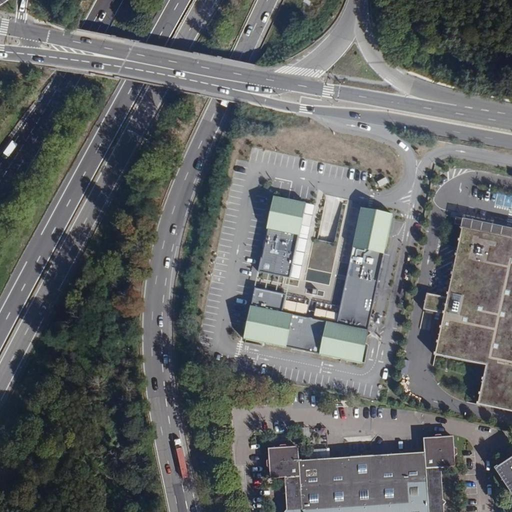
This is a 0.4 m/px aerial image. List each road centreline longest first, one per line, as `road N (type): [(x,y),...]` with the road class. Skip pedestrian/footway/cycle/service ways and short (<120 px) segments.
road 1 (motorway): [(169,465),(151,325),(160,254),(182,184),(267,0)]
road 2 (motorway): [(0,382),(206,0)]
road 3 (motorway): [(179,0),(0,330)]
road 4 (secondary): [(209,84),(266,101),(511,141)]
road 5 (secondary): [(284,82),(27,31)]
road 6 (motorway): [(110,0),(0,191)]
road 7 (secondary): [(480,117),(284,82)]
road 8 (motorway): [(480,117),(383,67),(358,1)]
road 9 (secondary): [(37,55),(209,84)]
